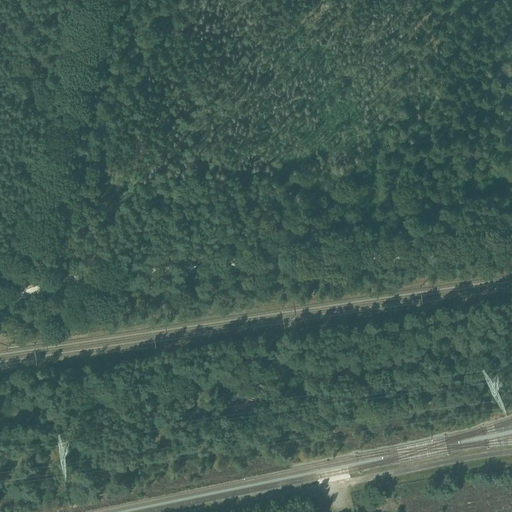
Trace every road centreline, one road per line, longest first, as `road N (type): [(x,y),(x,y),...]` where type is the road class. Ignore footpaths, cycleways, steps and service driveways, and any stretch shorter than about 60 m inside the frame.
road 1 (unclassified): [(0,301),(101,274),(511,249)]
road 2 (track): [(79,0),(26,229),(26,291)]
